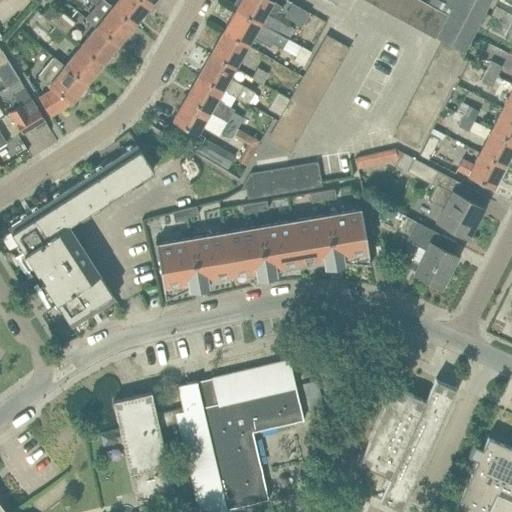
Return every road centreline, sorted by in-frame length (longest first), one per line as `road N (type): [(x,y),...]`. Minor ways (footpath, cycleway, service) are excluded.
road 1 (residential): [(457,340),(349,302),(273,302),(135,335),(53,377)]
road 2 (unclassified): [(0,198),(116,123),(195,0)]
